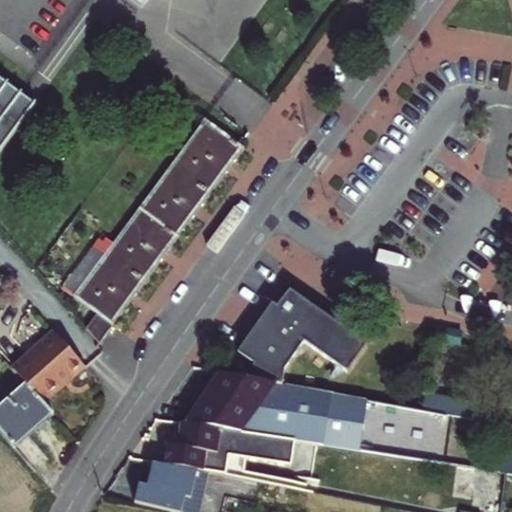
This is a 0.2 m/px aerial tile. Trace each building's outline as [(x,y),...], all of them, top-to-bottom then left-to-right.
[(0,80),(0,150),(33,105),(23,98),(0,80)] [(110,324),(242,149),(206,121),(74,298),(96,314),(84,330),(97,346),(112,326),(110,324)] [(222,376),(281,387),(283,373),(284,369),(287,363),(291,357),(294,352),(302,344),(345,373),(365,344),(341,328),(288,290),(275,308),(270,304),(268,308),(236,354),(238,355),(222,376)] [(83,368),(53,334),(46,340),(35,350),(65,384),(83,368)] [(65,384),(35,350),(12,371),(27,388),(42,405),(54,394),(65,384)] [(0,406),(0,434),(12,448),(31,430),(50,413),(42,405),(27,388),(3,410),(0,406)] [(425,394),(423,412),(444,416),(473,420),(475,403),(425,394)] [(423,412),(422,415),(324,397),(321,418),(184,397),(179,425),(297,442),(300,442),(438,463),(439,453),(444,416),(423,412)] [(179,425),(174,424),(170,448),(166,447),(163,466),(209,472),(243,479),(244,473),(247,460),(293,467),(297,442),(179,425)] [(511,453),(502,452),(499,474),(506,476),(511,476),(511,453)] [(450,454),(439,453),(438,463),(448,465),(450,454)] [(163,466),(153,464),(150,485),(142,484),(138,505),(170,511),(200,511),(209,472),(163,466)] [(244,473),(243,479),(306,492),(307,486),(244,473)]
